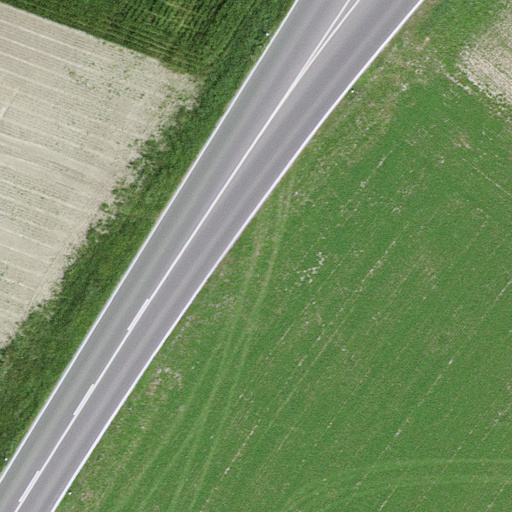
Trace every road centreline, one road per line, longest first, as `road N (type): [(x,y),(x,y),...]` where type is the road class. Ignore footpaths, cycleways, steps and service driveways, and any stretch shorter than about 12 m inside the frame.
road 1 (tertiary): [(16,511),(205,216)]
road 2 (tertiary): [(205,216),(390,0)]
road 3 (tertiary): [(327,0),(205,216)]
